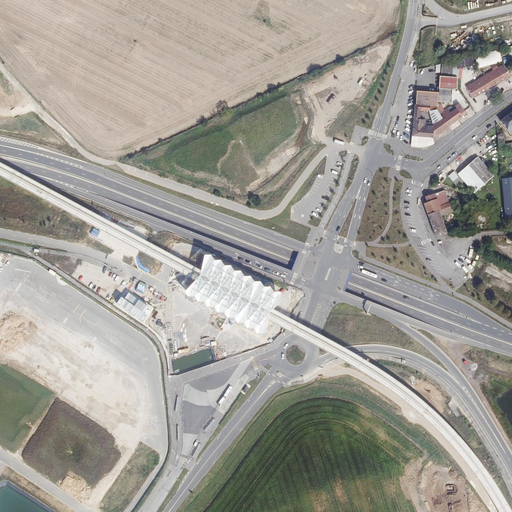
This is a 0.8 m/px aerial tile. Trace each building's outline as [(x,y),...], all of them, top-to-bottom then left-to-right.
[(503,62),(500,52),(476,58),(479,68),(503,62)] [(470,56),(456,60),(456,67),(459,67),(472,64),(470,56)] [(440,65),(440,77),(450,77),(451,65),(440,65)] [(477,92),(503,75),(497,65),(471,83),(477,92)] [(440,77),(438,77),(438,88),(455,88),(455,77),(450,77),(440,77)] [(436,93),(418,91),(417,104),(428,105),(436,105),(436,93)] [(438,91),(438,103),(449,103),(449,91),(438,91)] [(309,96),(297,101),(304,116),(315,111),(309,96)] [(311,136),(295,100),(282,106),(298,141),(311,136)] [(435,114),(436,105),(428,105),(428,110),(431,123),(434,138),(447,129),(440,121),(435,114)] [(439,111),(435,114),(440,121),(454,109),(452,106),(442,114),(439,111)] [(281,108),(270,113),(274,123),(285,118),(281,108)] [(454,109),(440,121),(447,129),(464,116),(460,109),(457,112),(454,109)] [(511,112),(501,120),(511,134),(511,133),(511,112)] [(420,119),(415,118),(414,136),(418,136),(417,142),(430,143),(434,138),(431,123),(424,123),(423,119),(420,119)] [(244,137),(254,132),(247,119),(238,123),(244,137)] [(237,124),(228,128),(234,142),(242,138),(237,124)] [(500,150),(508,150),(511,149),(511,142),(505,143),(505,131),(499,134),(500,150)] [(244,145),(248,154),(254,150),(250,142),(244,145)] [(230,147),(244,182),(255,177),(241,143),(230,147)] [(252,163),(263,159),(259,149),(248,154),(252,163)] [(474,155),(455,172),(470,192),(490,176),(474,155)] [(511,178),(502,180),(504,219),(511,218),(511,178)] [(440,203),(449,200),(445,187),(427,193),(428,200),(438,196),(440,203)] [(436,234),(446,233),(451,230),(444,212),(440,203),(438,196),(428,200),(425,201),(430,215),(432,221),(436,234)] [(453,200),(453,199),(449,200),(440,203),(444,212),(456,208),(454,203),(453,200)] [(210,255),(203,255),(198,276),(183,292),(187,297),(193,297),(196,302),(203,302),(206,307),(213,307),(216,313),(223,313),(226,318),(233,318),(236,324),(242,323),(246,329),(252,329),(256,334),(263,334),(268,317),(269,314),(270,313),(283,299),(279,292),(273,292),(269,287),(263,288),(260,282),(253,282),(250,276),(243,277),(240,271),(233,272),(230,266),(223,266),(220,260),(213,261),(210,255)]
